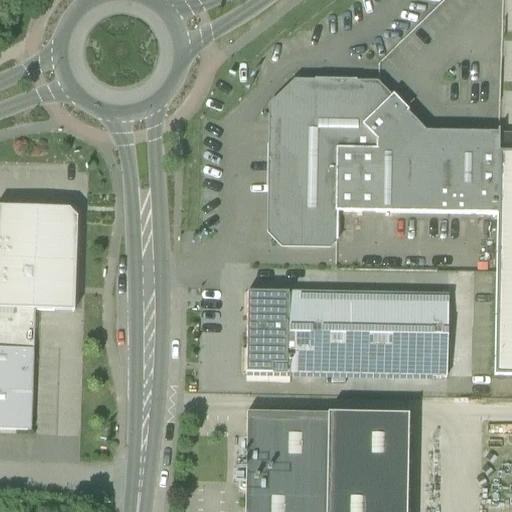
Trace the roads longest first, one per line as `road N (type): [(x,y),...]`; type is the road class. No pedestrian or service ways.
road 1 (tertiary): [(140,487),(161,347),(156,108)]
road 2 (tertiary): [(120,118),(135,273),(140,487)]
